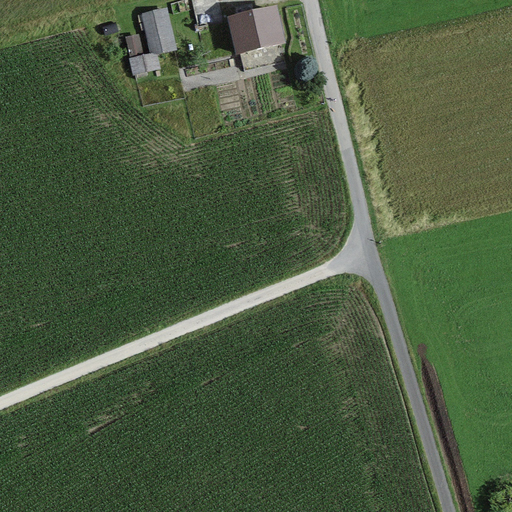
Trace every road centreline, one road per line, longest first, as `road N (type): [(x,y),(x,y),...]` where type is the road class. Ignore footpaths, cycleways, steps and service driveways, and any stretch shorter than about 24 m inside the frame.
road 1 (track): [(0,399),(297,280)]
road 2 (unclassified): [(447,511),(368,253)]
road 3 (residential): [(368,253),(310,0)]
